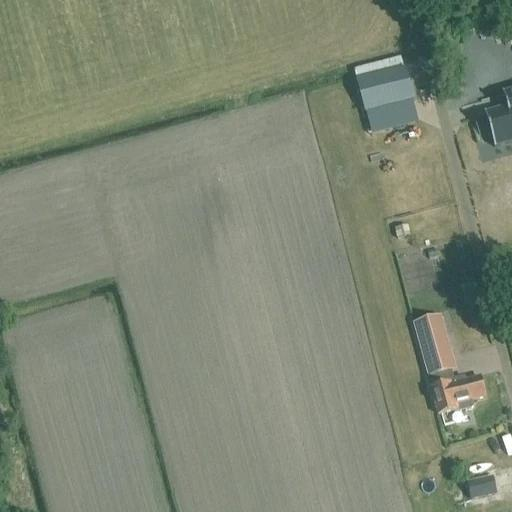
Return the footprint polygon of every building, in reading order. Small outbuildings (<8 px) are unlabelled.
[(413,102),(404,69),(354,82),(363,115),(413,102)] [(498,149),(500,157),(511,154),(511,104),(510,105),(511,111),(511,119),(492,124),(494,133),(492,133),(496,150),(498,149)] [(511,196),(511,158),(499,162),(509,198),(511,196)] [(407,238),(405,229),(395,230),(397,240),(407,238)] [(462,245),(456,246),(459,261),(465,260),(462,245)] [(429,380),(433,379),(435,389),(431,390),(438,417),(458,412),(461,413),(472,410),(473,408),(472,403),(486,399),(481,380),(466,384),(465,382),(451,385),(448,374),(455,373),(441,319),(414,326),(429,380)] [(459,489),(463,505),(486,499),(482,483),(459,489)]
